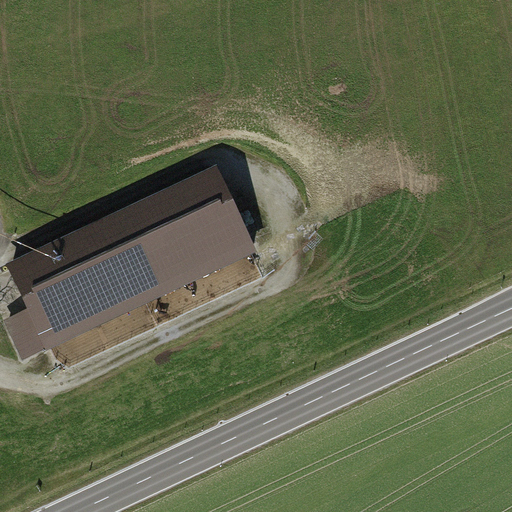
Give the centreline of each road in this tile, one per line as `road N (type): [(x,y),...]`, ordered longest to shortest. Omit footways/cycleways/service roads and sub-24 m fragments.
road 1 (secondary): [(78,511),(511,310)]
road 2 (track): [(0,277),(23,253),(224,165),(256,181),(297,255)]
road 3 (track): [(0,379),(55,392),(289,281),(297,255)]
